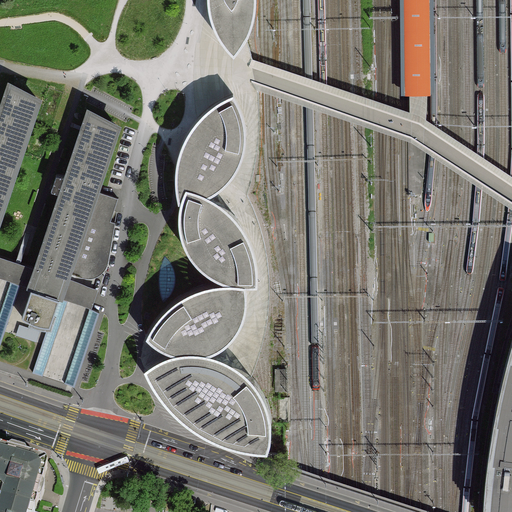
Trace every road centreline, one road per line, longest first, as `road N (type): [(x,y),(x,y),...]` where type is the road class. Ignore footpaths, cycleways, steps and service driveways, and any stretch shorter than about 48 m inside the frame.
road 1 (secondary): [(364,511),(99,422)]
road 2 (secondary): [(92,450),(285,511)]
road 3 (unknown): [(511,509),(486,501),(511,358)]
